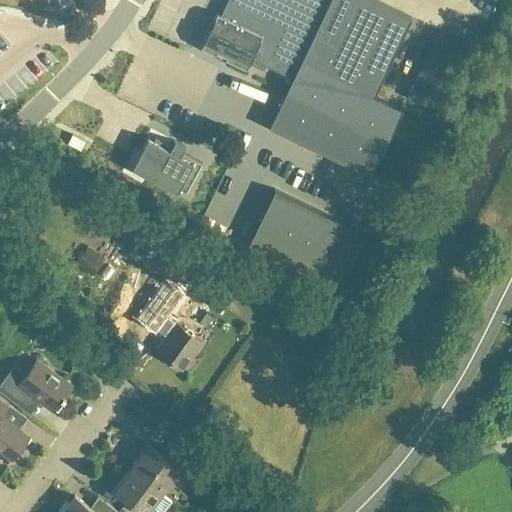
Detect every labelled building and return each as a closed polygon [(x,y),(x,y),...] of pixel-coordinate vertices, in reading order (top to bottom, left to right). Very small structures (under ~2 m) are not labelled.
[(202,48),(246,70),(249,64),(264,71),(267,66),(293,79),(269,128),(371,177),(403,111),(375,97),(412,19),(373,0),(228,0),(221,16),(217,14),(202,48)] [(411,97),(430,107),(439,89),(419,80),(411,97)] [(73,135),(68,145),(80,151),(85,142),(73,135)] [(184,147),(173,141),(170,146),(154,138),(138,167),(185,193),(201,163),(181,152),(184,147)] [(356,214),(282,179),(256,235),(329,270),(356,214)] [(92,275),(104,258),(87,247),(75,264),(92,275)] [(0,302),(0,340),(12,342),(16,304),(0,302)] [(166,337),(156,350),(183,369),(184,367),(187,369),(193,360),(191,357),(203,342),(175,321),(164,335),(166,337)] [(26,375),(15,366),(0,385),(0,393),(19,408),(29,395),(53,412),(72,386),(37,360),(26,375)] [(0,450),(12,460),(29,437),(1,417),(8,407),(0,400),(0,450)] [(147,447),(130,469),(162,493),(173,479),(189,491),(203,472),(178,452),(170,464),(147,447)] [(162,494),(162,493),(130,469),(114,491),(136,508),(133,511),(165,511),(173,502),(162,494)] [(95,511),(76,497),(63,511),(118,511),(107,503),(99,511),(95,511)]
